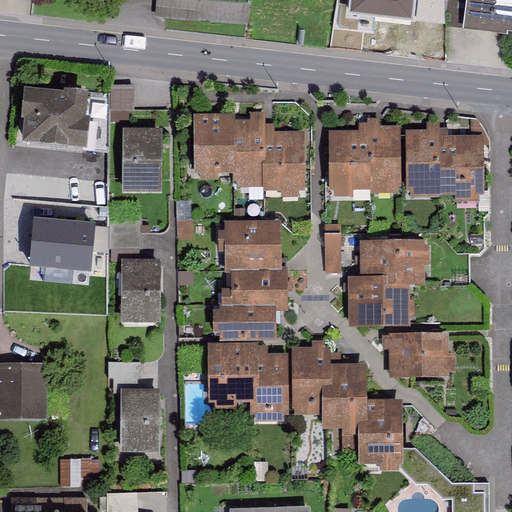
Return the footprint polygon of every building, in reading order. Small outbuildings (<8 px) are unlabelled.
[(412,21),(414,0),(350,0),(349,13),(412,21)] [(511,0),(466,0),(462,28),(506,34),(506,30),(511,30),(511,0)] [(63,91),(23,87),(19,118),(23,118),(20,142),(85,149),(89,116),(85,115),(88,90),(63,87),(63,91)] [(249,120),(235,120),(235,173),(236,187),(262,187),(261,161),(265,161),(264,124),(264,112),(249,112),(249,120)] [(234,114),(192,114),(193,174),(198,174),(199,180),(217,180),(217,173),(235,173),(235,120),(234,114)] [(366,119),(366,123),(366,190),(370,190),(370,194),(397,194),(397,186),(400,186),(400,125),(380,126),(379,118),(366,119)] [(440,196),(439,128),(439,122),(426,122),(426,130),(405,130),(405,190),(410,190),(410,198),(440,198),(440,196)] [(366,190),(366,123),(358,123),(358,131),(328,131),(329,190),(333,190),(333,197),(352,197),(352,190),(366,190)] [(303,133),(273,133),(273,124),(264,124),(265,161),(261,161),(262,187),(262,191),(280,190),(280,198),(299,198),(299,191),(305,191),(303,133)] [(162,129),(122,128),(120,190),(160,191),(162,129)] [(447,128),(439,128),(440,196),(454,195),(454,201),(479,201),(479,195),(483,195),(483,136),(447,136),(447,128)] [(95,224),(32,218),(28,266),(90,271),(95,224)] [(280,221),(224,221),(224,230),(217,230),(217,252),(224,252),(224,273),(230,273),(230,271),(281,270),(281,267),(280,221)] [(339,225),(324,225),(325,273),(341,272),(339,225)] [(423,241),(358,241),(358,277),(386,277),(386,286),(408,286),(423,286),(423,266),(428,266),(428,246),(423,246),(423,241)] [(159,260),(120,259),(120,323),(159,324),(159,260)] [(281,270),(230,271),(230,273),(231,289),(221,289),(221,307),(275,306),(275,312),(287,312),(287,267),(281,267),(281,270)] [(409,327),(408,286),(386,286),(386,277),(358,277),(347,277),(347,327),(409,327)] [(275,312),(275,306),(221,307),(219,306),(219,311),(212,311),(212,333),(218,333),(218,341),(275,342),(275,312)] [(448,333),(388,333),(388,336),(382,336),(382,350),(389,350),(389,378),(447,378),(447,373),(454,373),(454,354),(448,354),(448,333)] [(311,347),(290,347),(291,415),(321,414),(321,386),(330,386),(329,365),(329,348),(323,348),(323,341),(311,341),(311,347)] [(257,343),(207,343),(208,403),(214,403),(214,409),(236,409),(236,403),(249,403),(255,403),(255,376),(257,376),(257,354),(267,354),(267,347),(257,347),(257,343)] [(283,415),(288,415),(287,354),(267,354),(257,354),(257,376),(255,376),(255,403),(249,403),(250,415),(255,415),(255,423),(283,422),(283,415)] [(112,361),(111,375),(142,375),(143,362),(112,361)] [(45,362),(0,362),(0,419),(46,420),(45,362)] [(365,364),(329,365),(330,386),(321,386),(321,414),(322,429),(342,429),(342,451),(358,450),(357,422),(366,422),(366,401),(365,364)] [(159,389),(120,389),(119,452),(158,453),(159,389)] [(400,400),(366,401),(366,422),(357,422),(358,450),(359,463),(380,462),(380,472),(398,471),(398,469),(398,464),(402,464),(402,449),(400,400)] [(415,449),(402,449),(402,464),(398,464),(398,469),(415,485),(426,484),(442,499),(452,499),(451,511),(488,511),(488,484),(451,484),(415,449)] [(102,457),(63,459),(65,485),(103,483),(102,457)] [(114,494),(113,511),(138,511),(140,495),(114,494)] [(85,511),(86,499),(10,498),(10,511),(85,511)]
